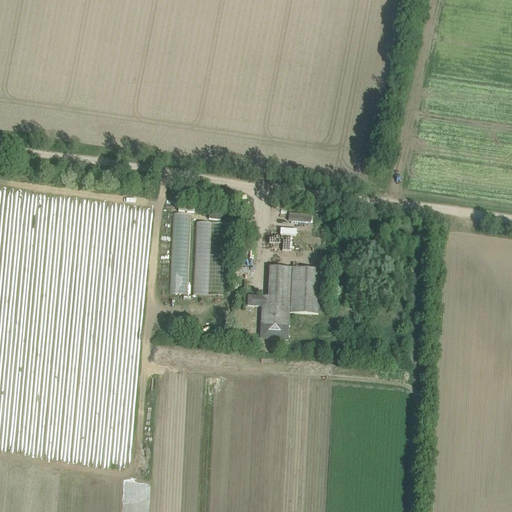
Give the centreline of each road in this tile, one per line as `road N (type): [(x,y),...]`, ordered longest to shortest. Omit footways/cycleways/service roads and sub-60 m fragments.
road 1 (track): [(262,190),(0,153)]
road 2 (unclassified): [(511,224),(262,190)]
